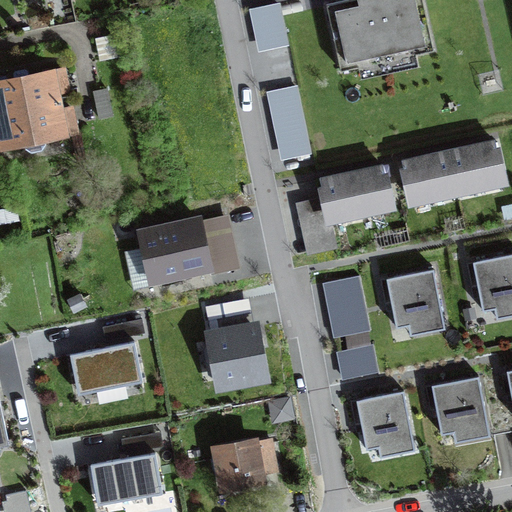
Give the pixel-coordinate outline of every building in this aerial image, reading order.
[(339,0),(327,3),(342,71),(434,52),(423,0),(339,0)] [(62,64),(0,76),(0,133),(2,143),(75,129),(62,64)] [(440,152),(403,160),(412,201),(503,180),(494,140),(455,149),(440,152)] [(330,175),(321,177),(329,219),(390,207),(382,165),(330,175)] [(200,220),(143,230),(151,277),(209,267),(210,272),(235,268),(232,253),(206,257),(200,220)] [(511,253),(474,261),(482,305),(495,302),(497,313),(511,309),(511,253)] [(445,323),(435,268),(388,276),(397,321),(409,319),(411,329),(445,323)] [(360,274),(323,281),(333,335),(370,328),(360,274)] [(253,315),(208,323),(219,382),(264,374),(253,315)] [(140,376),(133,341),(73,352),(80,388),(140,376)] [(373,342),(337,349),(343,376),(379,369),(373,342)] [(478,373),(432,382),(441,430),(454,427),(456,437),(489,431),(478,373)] [(413,444),(402,387),(359,395),(368,442),(379,440),(381,450),(413,444)] [(0,404),(0,445),(8,444),(0,404)] [(262,426),(213,435),(222,486),(271,477),(262,426)] [(161,486),(154,451),(94,462),(101,498),(161,486)]
